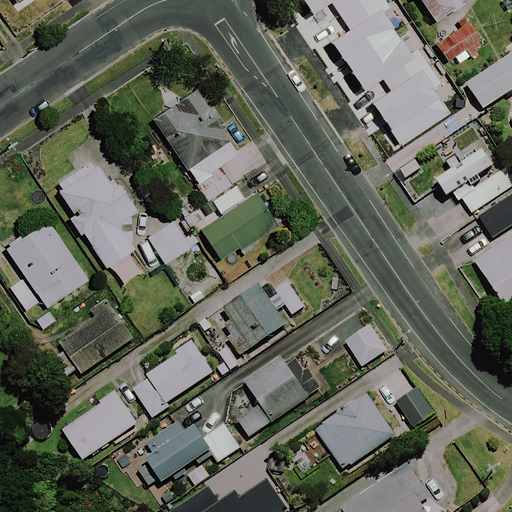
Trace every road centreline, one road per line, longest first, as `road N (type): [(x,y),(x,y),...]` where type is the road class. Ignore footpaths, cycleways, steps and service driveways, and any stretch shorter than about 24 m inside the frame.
road 1 (residential): [(208,4),(430,324),(511,403)]
road 2 (residential): [(0,106),(150,5),(170,0)]
